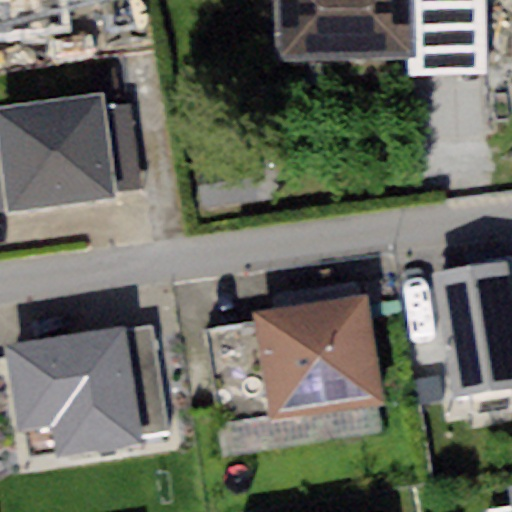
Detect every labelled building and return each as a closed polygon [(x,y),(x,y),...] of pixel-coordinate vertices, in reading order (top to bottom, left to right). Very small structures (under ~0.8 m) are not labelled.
[(0,0),(0,26),(60,19),(57,0),(0,0)] [(412,0),(276,0),(278,62),(413,59),(412,0)] [(484,0),(412,0),(413,59),(414,78),(486,77),(484,0)] [(103,95),(0,107),(0,174),(5,214),(116,200),(115,192),(104,106),(103,95)] [(131,103),(104,106),(115,192),(142,189),(131,103)] [(508,263),(436,275),(455,394),(511,384),(511,270),(509,271),(508,263)] [(368,297),(252,313),(254,321),(267,416),(268,421),(383,404),(368,297)] [(267,416),(254,321),(205,328),(218,423),(267,416)] [(151,325),(121,330),(138,433),(167,428),(151,325)] [(121,330),(2,349),(15,434),(52,428),(57,457),(140,444),(138,433),(121,330)] [(440,376),(415,380),(419,405),(445,401),(440,376)]
